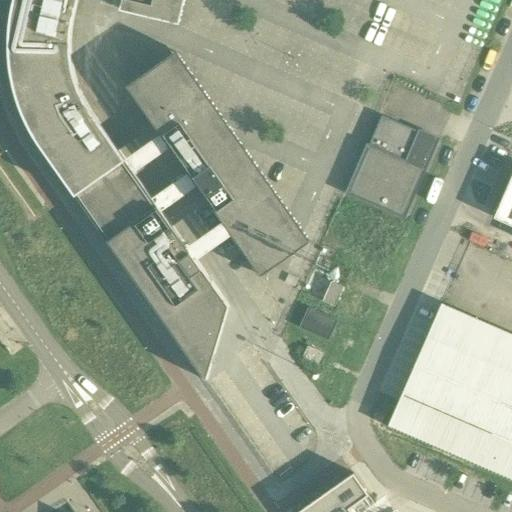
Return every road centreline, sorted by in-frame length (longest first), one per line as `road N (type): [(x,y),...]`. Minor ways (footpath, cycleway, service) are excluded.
road 1 (unclassified): [(492,108),(358,423),(367,450),(398,485),(461,511)]
road 2 (unknown): [(161,26),(314,86),(341,105),(344,131),(318,169)]
road 3 (unknown): [(243,0),(417,72),(436,68),(459,23)]
road 4 (unclassified): [(181,511),(70,376)]
road 5 (residential): [(70,376),(0,273)]
